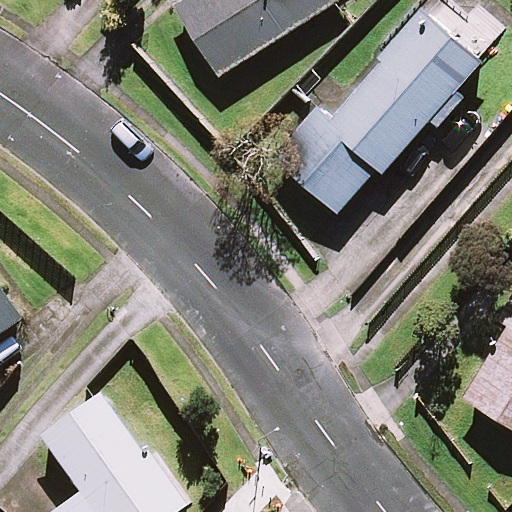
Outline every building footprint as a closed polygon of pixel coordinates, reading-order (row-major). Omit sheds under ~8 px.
[(188,0),(179,6),(226,78),(345,0),(188,0)] [(491,68),(431,10),(388,54),(394,60),(336,120),(325,108),(279,155),(344,219),(491,68)] [(0,341),(22,326),(0,294),(0,341)] [(511,303),(503,318),(511,324),(511,326),(468,398),(511,425),(511,303)] [(156,451),(146,459),(103,401),(44,446),(84,499),(66,511),(185,511),(186,511),(175,497),(185,490),(156,451)]
